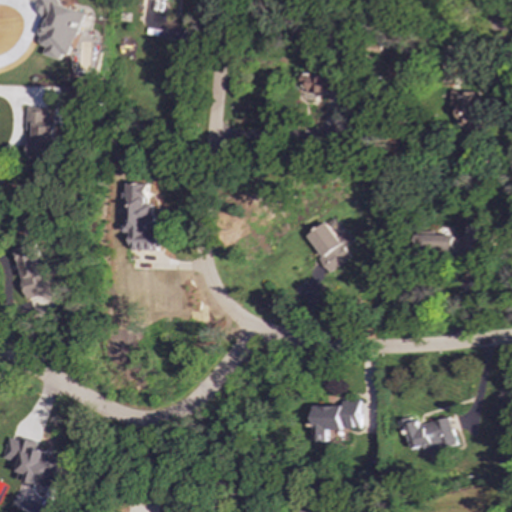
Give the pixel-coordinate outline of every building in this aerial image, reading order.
[(85,13),(55,2),(55,0),(30,0),(42,4),(38,16),(47,19),(38,43),(48,46),(45,54),(67,62),(85,13)] [(338,73),(321,72),(321,67),(303,66),(302,91),(326,92),(326,107),(342,108),(342,92),(337,92),(338,73)] [(480,92),(454,92),(454,125),(468,125),(468,134),(480,134),(480,92)] [(54,108),(30,107),(29,138),(28,138),(28,159),(56,160),(57,122),(54,122),(54,108)] [(148,184),(128,184),(127,232),(132,232),(132,250),(160,250),(161,229),(153,229),(154,204),(148,204),(148,184)] [(308,236),(323,256),(319,259),(330,273),(351,257),(344,248),(354,240),(346,230),(337,237),(326,222),(308,236)] [(17,251),(30,299),(54,293),(40,245),(17,251)] [(317,404),(316,441),(330,441),(330,429),(362,430),(362,405),(317,404)] [(416,426),(414,417),(398,421),(401,433),(408,431),(412,449),(424,446),(426,454),(456,446),(449,417),(416,426)] [(61,490),(69,458),(36,449),(37,442),(12,436),(7,459),(23,463),(19,479),(61,490)]
